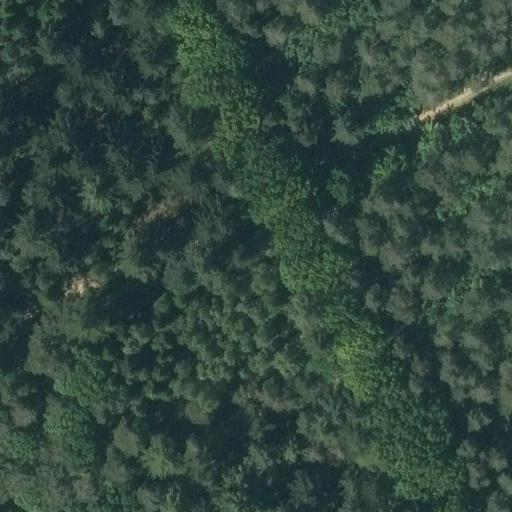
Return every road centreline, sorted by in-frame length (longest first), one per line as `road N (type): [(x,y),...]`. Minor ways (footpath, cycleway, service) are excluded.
road 1 (track): [(288,171),(271,166),(0,302)]
road 2 (track): [(511,60),(288,171)]
road 3 (track): [(288,171),(198,0)]
